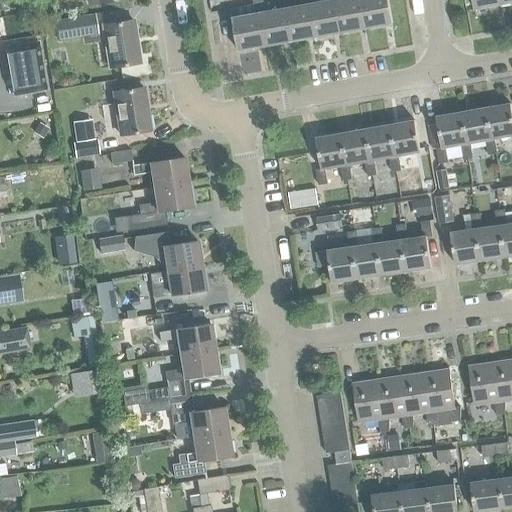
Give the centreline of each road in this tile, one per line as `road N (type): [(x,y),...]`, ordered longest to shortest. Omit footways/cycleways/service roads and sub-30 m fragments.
road 1 (residential): [(276,348),(236,110)]
road 2 (residential): [(276,348),(511,312)]
road 3 (residential): [(236,110),(443,73)]
road 4 (residential): [(299,511),(276,348)]
road 5 (residential): [(236,110),(208,114),(193,105),(170,0)]
